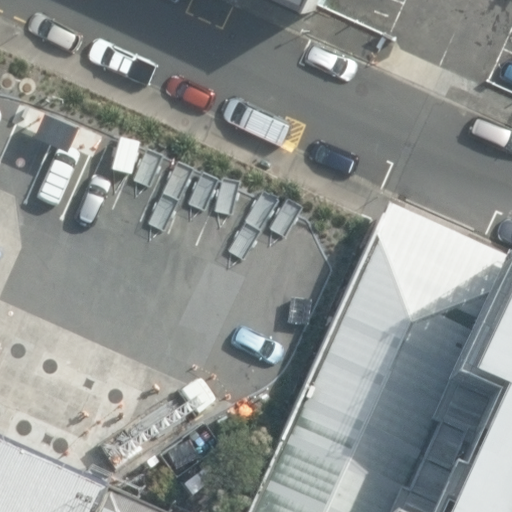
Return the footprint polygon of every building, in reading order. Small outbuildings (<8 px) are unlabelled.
[(282,0),(313,14),(319,0),(282,0)] [(406,511),(511,277),(511,265),(384,205),(377,219),(247,511),(406,511)] [(511,511),(511,277),(406,511),(511,511)] [(92,511),(102,492),(0,445),(0,511),(92,511)] [(148,511),(102,492),(92,511),(148,511)]
